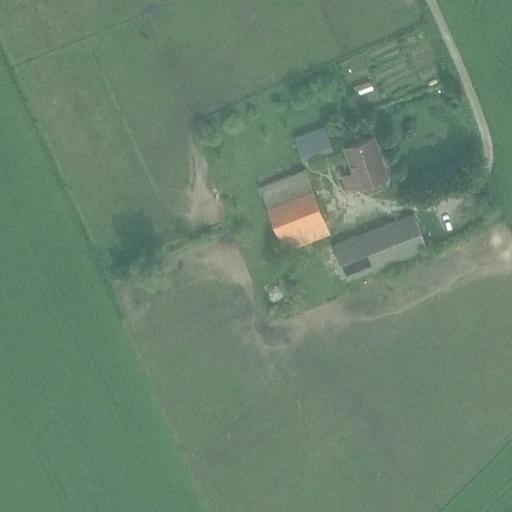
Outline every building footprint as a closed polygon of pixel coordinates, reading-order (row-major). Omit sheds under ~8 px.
[(373,99),(390,97),(388,84),(372,86),(373,99)] [(325,126),(295,137),(302,160),(333,149),(325,126)] [(388,177),(374,136),(345,145),(353,172),(343,175),(348,190),(388,177)] [(305,169),(260,187),(284,251),(330,233),(305,169)] [(332,243),(337,257),(345,278),(427,247),(414,213),(332,243)]
